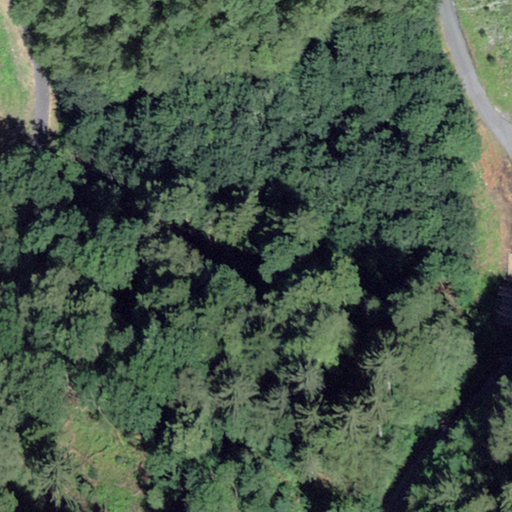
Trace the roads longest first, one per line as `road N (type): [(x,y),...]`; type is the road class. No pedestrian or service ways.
road 1 (track): [(15,0),(34,33),(43,92),(38,144),(0,202)]
road 2 (track): [(391,511),(511,362)]
road 3 (track): [(511,132),(489,115),(467,73),(444,0)]
